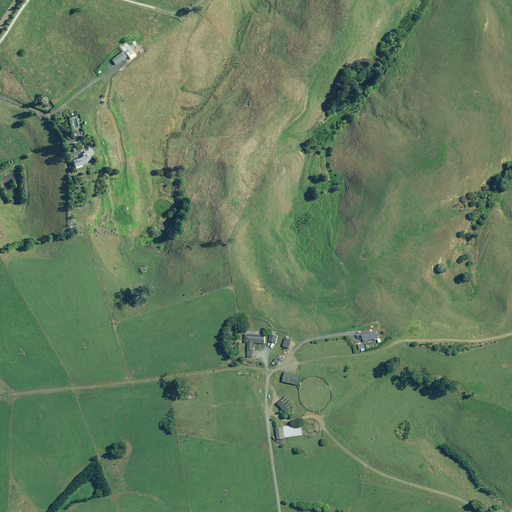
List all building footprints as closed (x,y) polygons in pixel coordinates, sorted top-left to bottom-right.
[(127,54),(123,50),(110,60),(114,65),(127,54)] [(81,164),(85,163),(89,158),(82,153),(78,157),(79,158),(75,159),(75,160),(72,161),(74,169),(82,166),(81,164)] [(378,338),(376,331),(371,333),(362,335),(364,342),(378,338)] [(265,335),(245,334),(245,342),(248,343),(247,357),(254,357),(254,343),(265,344),(265,335)] [(278,336),(271,334),(269,341),(276,343),(278,336)] [(292,341),(286,338),(284,346),(290,348),(292,341)] [(283,359),(280,355),(274,361),(278,365),(283,359)] [(300,375),(285,372),(283,381),(298,385),(300,375)] [(293,404),(286,396),(281,400),(278,403),(286,412),(294,405),(293,404)] [(303,435),(301,424),(284,426),(284,427),(276,428),(278,439),(285,438),(303,435)]
